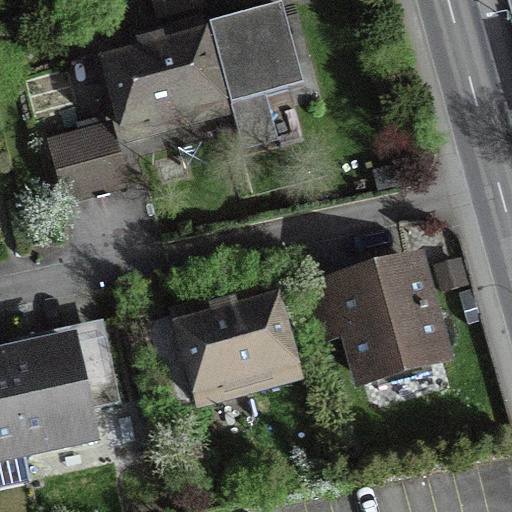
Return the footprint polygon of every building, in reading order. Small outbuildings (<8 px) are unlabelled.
[(230,107),(303,87),(281,7),(209,27),(212,40),(197,45),(193,31),(110,54),(131,134),(215,111),(211,99),(227,94),(230,107)] [(108,129),(51,145),(67,203),(125,186),(108,129)] [(337,287),(362,379),(442,357),(416,265),(337,287)] [(287,340),(276,334),(265,295),(182,319),(204,399),(288,375),(287,370),(292,360),(287,340)] [(85,411),(71,345),(2,359),(22,452),(91,437),(85,411)] [(0,456),(22,452),(2,359),(0,359),(0,456)]
